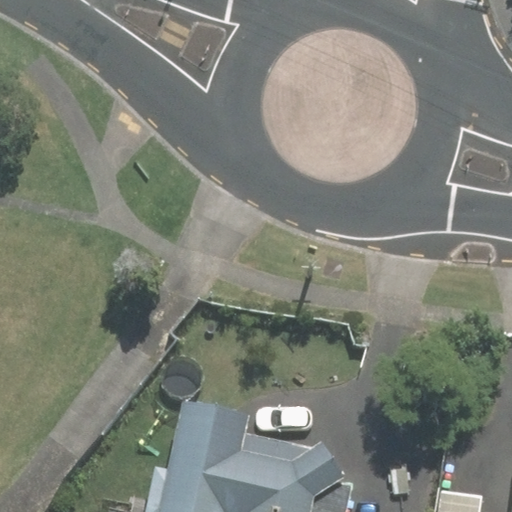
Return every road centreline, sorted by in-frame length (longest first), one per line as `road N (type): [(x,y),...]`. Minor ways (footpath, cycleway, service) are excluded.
road 1 (tertiary): [(246,152),(95,0)]
road 2 (tertiary): [(399,193),(343,210),(287,194),(246,152)]
road 3 (tertiary): [(246,152),(234,109),(241,64),(262,31),(293,7)]
road 4 (tertiary): [(445,84),(449,104),(438,150),(399,193)]
